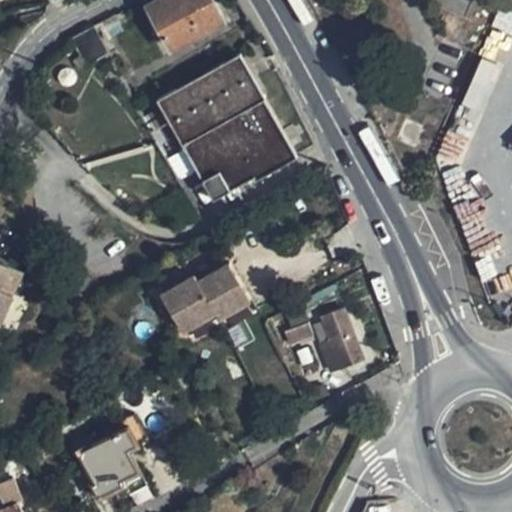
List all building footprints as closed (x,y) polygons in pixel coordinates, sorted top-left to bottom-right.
[(163,0),(149,8),(170,45),(222,17),(212,0),(163,0)] [(422,0),(422,1),(462,18),(469,0),(422,0)] [(72,32),(88,61),(107,51),(112,47),(96,20),(72,32)] [(178,141),(202,184),(219,175),(230,193),(253,179),(256,185),(296,161),(238,55),(155,101),(160,109),(178,141)] [(477,120),(502,68),(485,60),(460,112),(477,120)] [(160,109),(145,117),(164,149),(178,141),(160,109)] [(219,175),(202,184),(212,204),(230,193),(219,175)] [(0,321),(13,293),(0,287),(0,286),(10,264),(0,259),(0,321)] [(215,312),(219,318),(251,299),(229,262),(198,280),(195,274),(161,294),(183,331),(215,312)] [(10,264),(0,286),(0,287),(13,293),(23,270),(10,264)] [(320,346),(329,371),(362,358),(344,310),(323,319),(332,341),(320,346)] [(288,347),(317,336),(312,323),(283,335),(288,347)] [(115,422),(119,430),(129,425),(139,443),(149,437),(135,412),(115,422)] [(119,430),(79,451),(87,467),(94,480),(91,482),(99,497),(114,489),(125,483),(130,493),(137,506),(155,496),(129,448),(139,443),(129,425),(119,430)] [(84,486),(94,480),(87,467),(77,473),(84,486)] [(0,494),(6,507),(0,509),(0,511),(22,511),(18,501),(22,500),(11,477),(0,482),(0,494)] [(130,493),(125,483),(114,489),(119,499),(130,493)]
